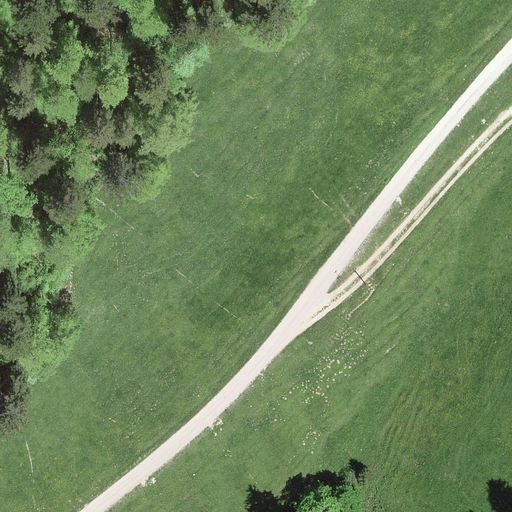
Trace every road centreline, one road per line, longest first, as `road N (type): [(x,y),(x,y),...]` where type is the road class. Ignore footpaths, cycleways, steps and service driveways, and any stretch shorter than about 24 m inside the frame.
road 1 (track): [(290,326),(413,162),(511,54)]
road 2 (track): [(290,326),(375,264),(511,118)]
road 3 (track): [(93,511),(195,428),(290,326)]
